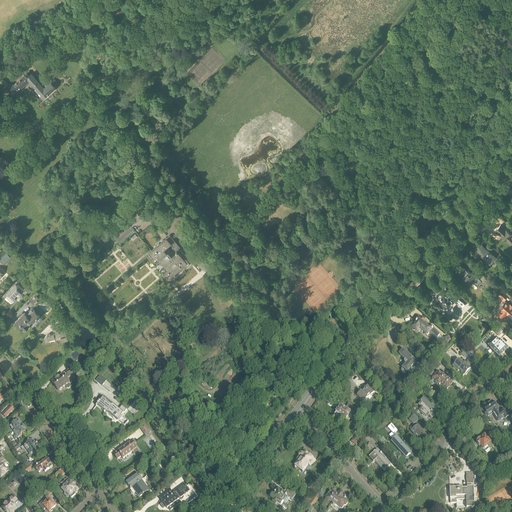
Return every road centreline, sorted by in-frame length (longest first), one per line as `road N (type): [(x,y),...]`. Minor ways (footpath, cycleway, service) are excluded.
road 1 (unknown): [(204,511),(321,357),(511,148)]
road 2 (tertiary): [(511,166),(295,410)]
road 3 (residential): [(380,504),(436,458),(458,407),(511,370)]
road 4 (residential): [(0,354),(98,490)]
road 5 (tertiary): [(295,410),(217,511)]
road 6 (residential): [(380,504),(295,410)]
